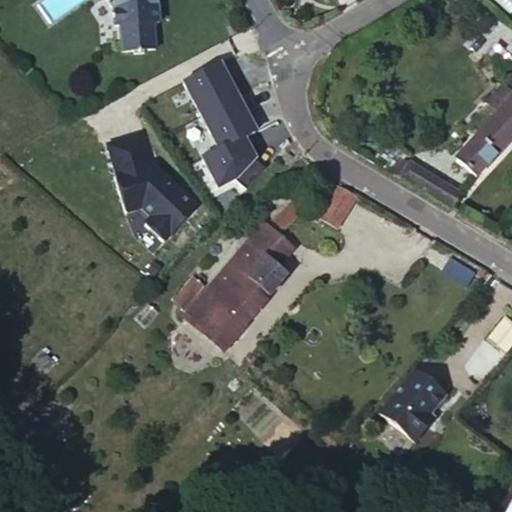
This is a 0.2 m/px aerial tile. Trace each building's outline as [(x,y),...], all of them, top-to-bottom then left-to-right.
[(102,0),(109,9),(111,26),(116,25),(118,51),(130,50),(130,53),(140,52),(140,49),(152,48),(150,22),(155,22),(153,0),(102,0)] [(511,136),(511,38),(501,50),(511,59),(511,78),(504,87),(500,84),(482,103),(487,107),(495,113),(476,134),(452,160),(472,178),(511,136)] [(231,81),(228,83),(217,62),(181,81),(199,116),(239,95),(231,81)] [(254,132),(243,112),(247,110),(239,95),(199,116),(217,149),(218,150),(242,138),(254,132)] [(495,113),(487,107),(469,127),(476,134),(495,113)] [(137,135),(106,145),(115,176),(112,177),(123,213),(140,208),(150,218),(143,225),(161,242),(194,208),(150,166),(147,167),(137,135)] [(216,188),(233,180),(244,190),(264,169),(253,159),(242,138),(218,150),(217,149),(201,158),(216,188)] [(407,162),(396,176),(407,182),(416,167),(407,162)] [(416,167),(407,182),(449,207),(457,195),(416,167)] [(334,227),(352,197),(327,181),(308,212),(334,227)] [(280,229),(301,209),(290,198),(269,219),(280,229)] [(261,224),(182,315),(220,348),(242,322),(243,323),(285,275),(275,266),(290,248),(261,224)] [(509,344),(494,332),(477,352),(492,365),(509,344)] [(397,388),(362,432),(399,460),(412,443),(407,440),(413,433),(428,413),(397,388)] [(47,424),(25,448),(42,463),(64,439),(47,424)] [(418,437),(413,433),(407,440),(412,443),(418,437)]
